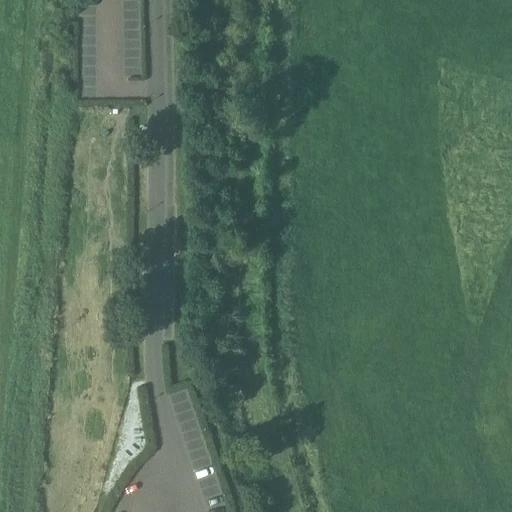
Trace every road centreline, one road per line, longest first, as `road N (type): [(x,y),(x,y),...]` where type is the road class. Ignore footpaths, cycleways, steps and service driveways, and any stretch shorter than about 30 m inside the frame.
road 1 (unclassified): [(162,496),(168,441),(152,360),(153,0)]
road 2 (track): [(284,470),(257,372),(257,0)]
